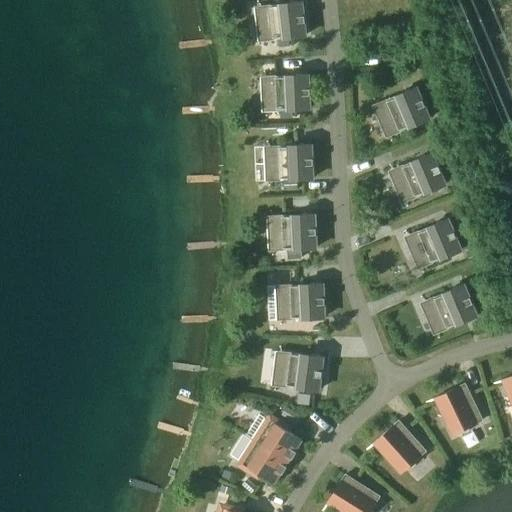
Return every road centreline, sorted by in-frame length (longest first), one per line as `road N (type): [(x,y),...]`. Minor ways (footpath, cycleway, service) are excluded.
road 1 (residential): [(389,391),(347,272),(325,0)]
road 2 (residential): [(389,391),(331,449),(294,511)]
road 3 (residential): [(511,344),(466,354),(389,391)]
